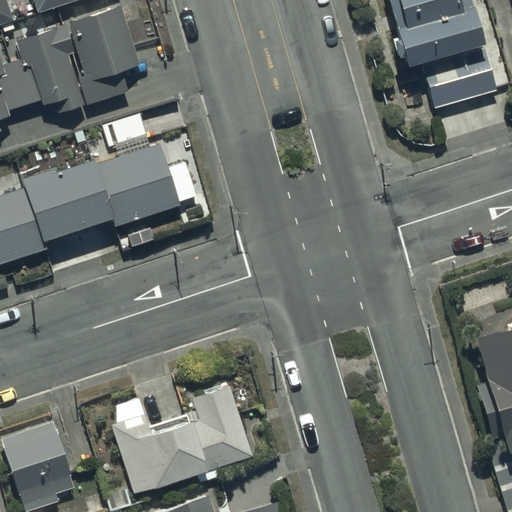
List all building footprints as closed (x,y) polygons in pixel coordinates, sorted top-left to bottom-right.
[(0,0),(0,25),(13,21),(6,0),(0,0)] [(30,0),(34,12),(71,0),(30,0)] [(431,107),(493,87),(466,0),(383,0),(387,12),(382,14),(397,62),(415,56),(431,107)] [(65,23),(73,51),(81,74),(73,77),(81,103),(124,90),(118,68),(135,63),(118,7),(65,23)] [(73,51),(65,23),(10,40),(15,58),(0,63),(0,116),(5,115),(3,109),(38,99),(39,102),(49,99),(53,112),(81,103),(73,77),(70,70),(65,55),(73,51)] [(137,111),(97,123),(104,146),(144,135),(137,111)] [(16,188),(0,192),(0,261),(41,249),(38,236),(104,216),(107,224),(176,203),(175,198),(190,193),(180,160),(161,166),(155,143),(91,163),(88,154),(12,177),(16,188)] [(511,511),(511,447),(511,319),(465,333),(498,443),(486,447),(505,511),(511,511)] [(143,424),(134,396),(111,403),(113,420),(109,422),(131,492),(248,455),(226,382),(187,394),(190,402),(192,408),(143,424)] [(0,434),(0,448),(21,511),(22,511),(57,501),(53,491),(71,485),(49,418),(0,434)] [(211,511),(205,493),(148,511),(211,511)] [(278,511),(275,498),(233,511),(278,511)]
